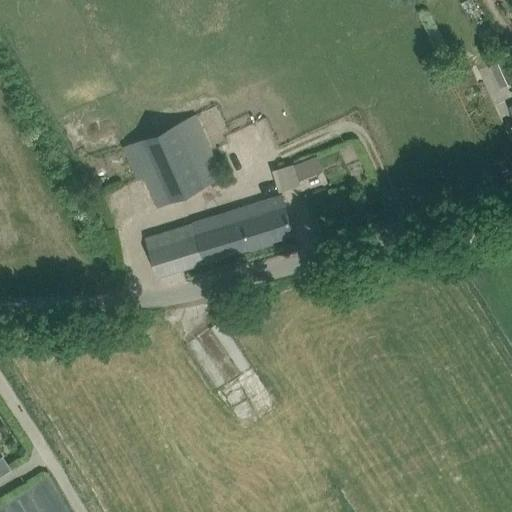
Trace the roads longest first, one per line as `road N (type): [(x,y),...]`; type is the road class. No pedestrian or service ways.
road 1 (unclassified): [(0,312),(166,297),(511,201)]
road 2 (unclassified): [(0,380),(80,511)]
